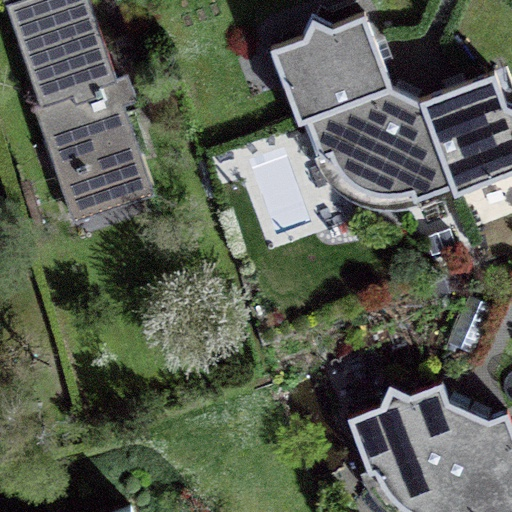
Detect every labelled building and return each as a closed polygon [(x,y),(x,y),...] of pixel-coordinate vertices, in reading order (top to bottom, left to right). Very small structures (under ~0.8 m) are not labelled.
[(89,0),(11,0),(5,2),(40,104),(45,103),(50,118),(40,121),(60,179),(83,173),(93,205),(136,190),(126,158),(140,153),(89,0)] [(307,117),(392,84),(364,10),(332,22),(312,13),(303,33),(270,45),(298,120),(307,117)] [(494,69),(419,97),(451,182),(454,191),(511,169),(511,103),(506,101),(494,69)] [(451,182),(419,97),(392,84),(307,117),(321,155),(330,151),(349,178),(378,191),(411,188),(414,197),(451,182)] [(407,508),(414,511),(419,511),(468,406),(448,397),(441,378),(410,390),(389,380),(380,401),(348,413),(369,470),(375,467),(388,490),(407,508)] [(468,406),(419,511),(511,511),(511,421),(507,408),(488,415),(468,406)]
